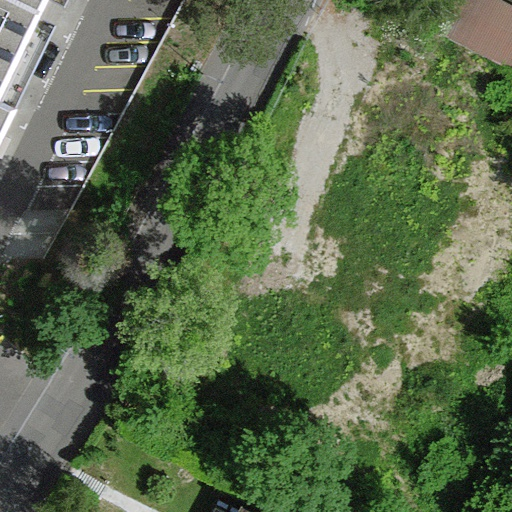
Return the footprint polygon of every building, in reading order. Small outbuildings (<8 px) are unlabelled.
[(54,0),(0,0),(0,160),(27,106),(7,97),(54,0)] [(457,0),(442,29),(511,66),(511,6),(499,0),(457,0)] [(507,68),(441,35),(423,65),(488,103),(507,68)] [(413,96),(340,214),(409,256),(481,137),(413,96)] [(352,353),(267,303),(225,372),(276,403),(305,421),(310,424),(352,353)] [(305,421),(276,403),(264,425),(292,442),(305,421)]
